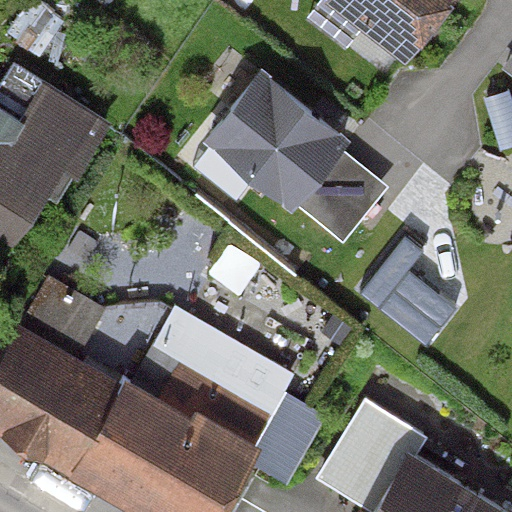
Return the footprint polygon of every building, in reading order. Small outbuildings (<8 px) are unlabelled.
[(458,0),(329,0),(328,2),(407,65),(458,0)] [(0,80),(0,241),(11,249),(62,167),(78,177),(112,122),(12,61),(0,80)] [(351,139),(262,68),(203,141),(291,212),(298,205),(343,148),(351,139)] [(389,184),(343,148),(298,205),(344,241),(389,184)] [(404,236),(360,292),(426,344),(456,306),(410,270),(425,252),(404,236)] [(110,369),(20,323),(0,361),(0,412),(70,448),(110,369)] [(209,511),(250,434),(130,371),(84,459),(186,511),(209,511)] [(316,476),(372,511),(409,451),(420,432),(364,398),(316,476)] [(507,511),(409,451),(372,511),(371,511),(507,511)]
